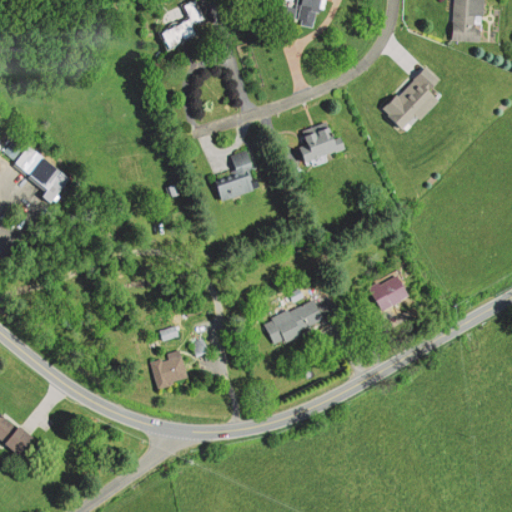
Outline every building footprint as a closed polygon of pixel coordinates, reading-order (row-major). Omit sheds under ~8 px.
[(157,30),(166,48),(194,35),(190,25),(207,17),(199,0),(184,0),(180,2),(186,16),(157,30)] [(317,0),(313,24),(273,16),(275,2),(294,6),(295,0),(317,0)] [(451,0),(448,37),(480,40),(483,0),(451,0)] [(422,63),(379,105),(399,125),(412,113),(416,118),(436,98),(427,88),(437,78),(422,63)] [(321,125),(298,133),(302,145),(293,148),(298,163),(341,148),(337,136),(326,139),(321,125)] [(18,163),(52,188),(66,170),(32,145),(18,163)] [(246,148),(229,155),(235,170),(208,181),(216,201),(260,183),(246,148)] [(368,285),(380,308),(406,294),(393,271),(368,285)] [(321,319),(272,340),(264,319),(312,298),(321,319)] [(150,361),(156,384),(184,377),(179,354),(150,361)] [(0,410),(39,440),(22,462),(0,445),(0,410)]
